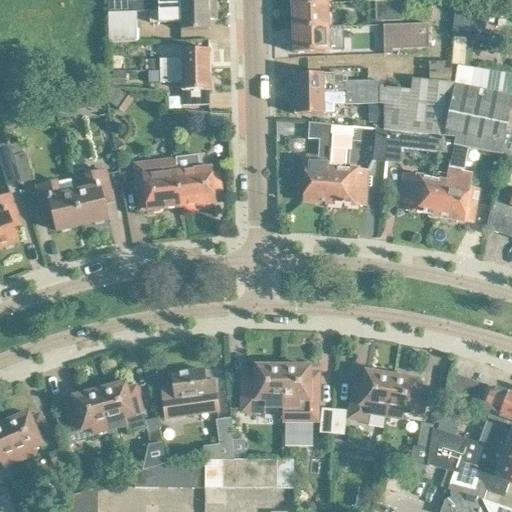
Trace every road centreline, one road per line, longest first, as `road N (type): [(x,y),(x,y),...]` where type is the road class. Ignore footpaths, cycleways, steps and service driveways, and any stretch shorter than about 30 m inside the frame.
road 1 (residential): [(259,258),(161,268),(0,310)]
road 2 (residential): [(0,361),(87,331),(258,307)]
road 3 (residential): [(259,258),(252,0)]
road 4 (residential): [(258,307),(352,311),(511,347)]
road 5 (residential): [(511,296),(352,264),(259,258)]
